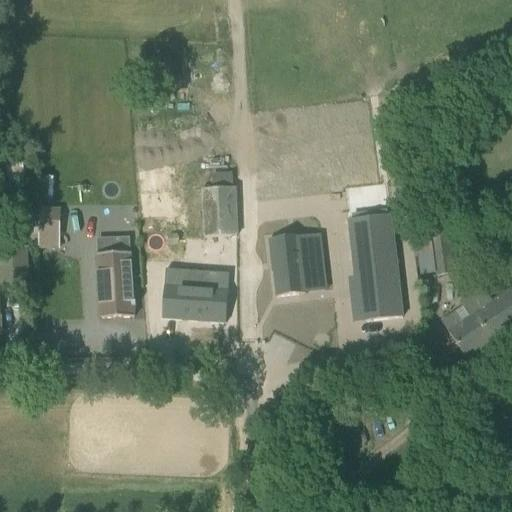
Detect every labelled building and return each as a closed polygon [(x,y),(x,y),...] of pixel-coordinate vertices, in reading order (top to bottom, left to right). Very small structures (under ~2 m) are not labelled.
[(162,152),(138,153),(141,201),(165,200),(162,152)] [(202,191),(204,239),(236,238),(234,190),(202,191)] [(38,248),(58,249),(59,237),(59,213),(39,212),(38,236),(38,248)] [(390,217),(348,222),(355,279),(349,280),(354,325),(366,323),(402,319),(390,217)] [(431,240),(436,278),(454,275),(448,236),(431,240)] [(299,238),(269,241),(271,265),(272,264),(274,274),(275,283),(277,299),(299,296),(297,279),(304,278),(324,276),(320,237),(307,238),(300,239),(299,238)] [(0,250),(0,286),(28,285),(26,249),(0,250)] [(133,308),(136,308),(135,304),(133,304),(132,284),(130,254),(97,256),(101,320),(134,319),(133,308)] [(163,300),(162,320),(225,325),(229,275),(208,274),(207,290),(185,288),(186,272),(165,271),(163,300)] [(343,346),(332,278),(303,282),(309,321),(288,325),(293,354),(343,346)] [(458,312),(441,323),(467,362),(484,351),(511,331),(511,290),(492,304),(487,296),(482,289),(459,305),(462,310),(458,312)] [(437,493),(437,511),(479,511),(479,492),(437,493)]
